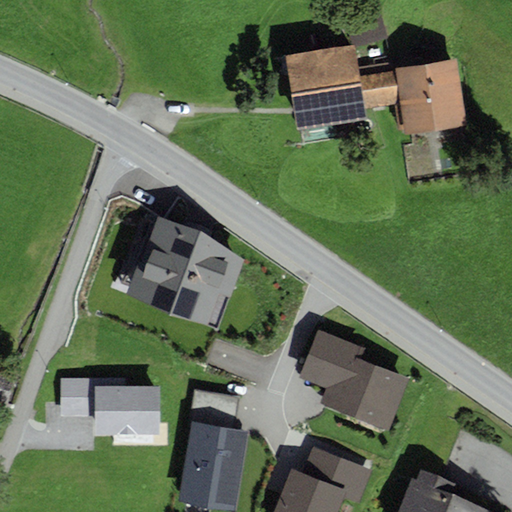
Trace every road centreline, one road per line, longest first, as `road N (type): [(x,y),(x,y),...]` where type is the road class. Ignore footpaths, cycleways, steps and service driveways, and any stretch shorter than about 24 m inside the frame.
road 1 (tertiary): [(130,138),(511,400)]
road 2 (residential): [(0,466),(103,180),(130,138)]
road 3 (tertiary): [(0,74),(130,138)]
